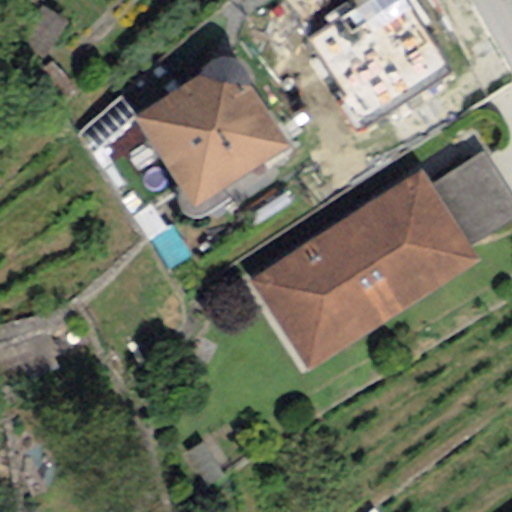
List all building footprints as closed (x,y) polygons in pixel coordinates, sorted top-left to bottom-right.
[(364,121),(450,68),(407,0),(369,0),(311,37),(364,121)] [(226,58),(134,119),(194,209),(286,147),(226,58)] [(431,188),(470,247),(511,220),(511,195),(485,154),(431,188)] [(421,172),(251,281),(309,371),(479,262),(470,247),(431,188),(421,172)] [(204,444),(182,457),(195,478),(198,476),(207,491),(226,479),(204,444)]
